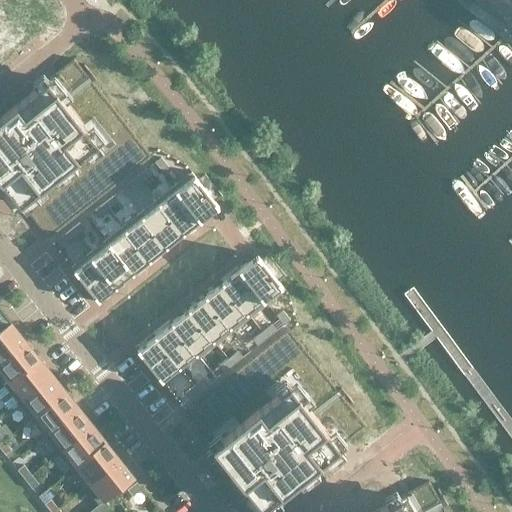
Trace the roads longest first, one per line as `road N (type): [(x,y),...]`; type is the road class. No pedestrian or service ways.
road 1 (residential): [(210,511),(0,252)]
road 2 (residential): [(0,86),(77,24),(71,0)]
